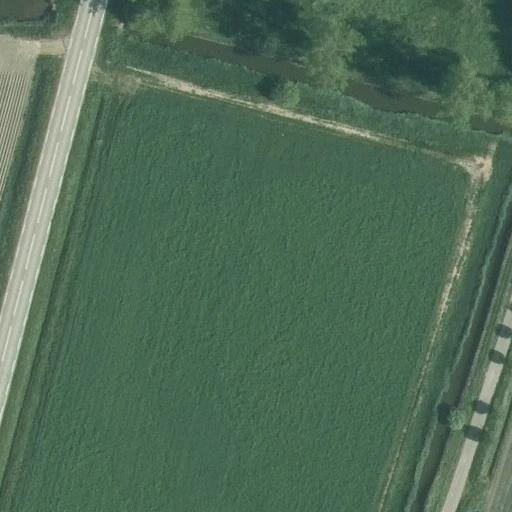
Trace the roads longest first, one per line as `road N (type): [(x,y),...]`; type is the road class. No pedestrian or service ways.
road 1 (tertiary): [(0,381),(91,0)]
road 2 (unclassified): [(447,511),(511,313)]
